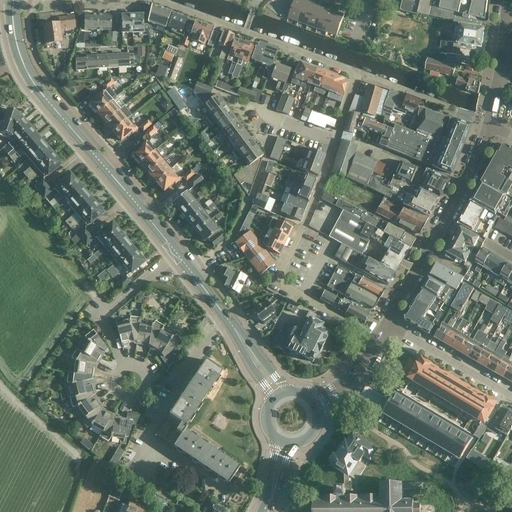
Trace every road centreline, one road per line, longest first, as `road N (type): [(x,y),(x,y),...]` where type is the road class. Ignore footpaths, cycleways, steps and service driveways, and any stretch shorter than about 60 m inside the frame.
road 1 (residential): [(377,337),(276,288),(333,143)]
road 2 (primary): [(177,255),(21,62)]
road 3 (residential): [(228,496),(151,447),(151,429),(223,315)]
road 4 (residential): [(387,324),(488,122)]
road 5 (residential): [(157,0),(356,72)]
road 6 (residential): [(511,396),(387,324)]
road 7 (residential): [(123,368),(99,318),(157,271)]
road 8 (residential): [(506,0),(488,122)]
